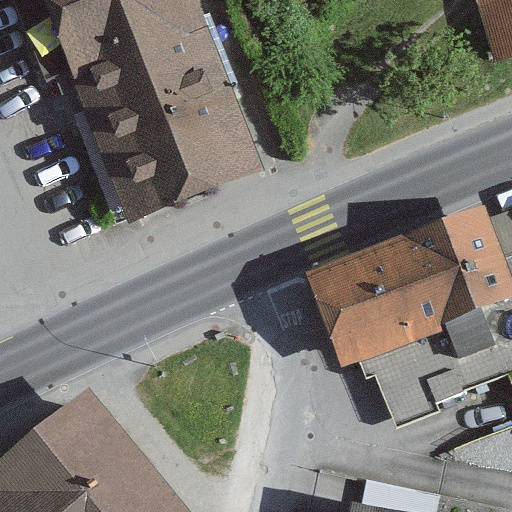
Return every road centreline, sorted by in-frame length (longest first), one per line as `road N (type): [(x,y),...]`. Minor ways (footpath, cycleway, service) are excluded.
road 1 (secondary): [(0,385),(285,250)]
road 2 (residential): [(285,250),(296,390),(276,511)]
road 3 (secondary): [(285,250),(511,156)]
